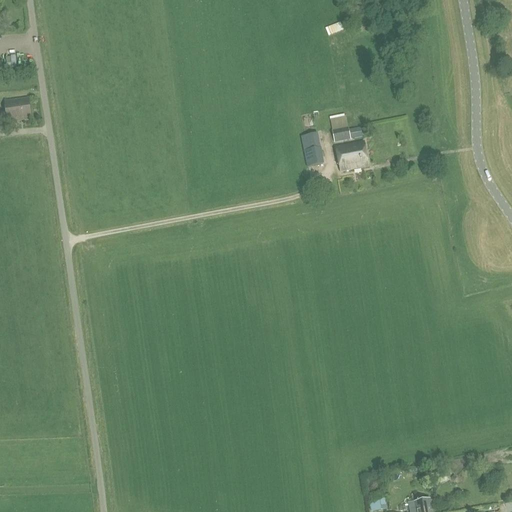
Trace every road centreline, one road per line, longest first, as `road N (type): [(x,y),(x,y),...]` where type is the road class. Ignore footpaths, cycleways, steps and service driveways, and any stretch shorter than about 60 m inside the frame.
road 1 (unclassified): [(102,511),(32,0)]
road 2 (tertiary): [(511,216),(476,146),(463,0)]
